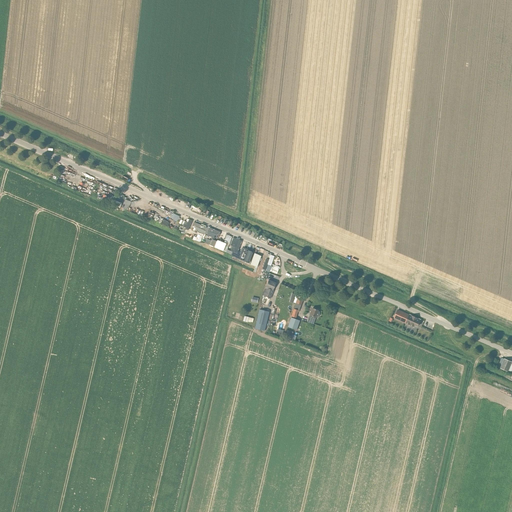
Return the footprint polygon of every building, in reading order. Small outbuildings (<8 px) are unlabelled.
[(174,220),(173,221),(176,222),(179,217),(173,213),(170,218),(174,220)] [(182,227),(185,228),(184,229),(187,230),(192,221),(189,219),(187,222),(185,221),(182,227)] [(195,226),(194,227),(193,230),(194,231),(195,228),(196,230),(196,231),(204,234),(201,239),(203,239),(205,235),(207,228),(194,222),(192,225),(195,226)] [(207,227),(207,228),(205,235),(207,236),(207,238),(214,239),(214,236),(216,236),(217,235),(219,235),(220,232),(209,228),(209,227),(207,227)] [(203,234),(197,232),(195,237),(193,236),(192,239),(199,242),(199,241),(200,242),(202,237),(203,234)] [(223,251),(226,252),(227,250),(232,237),(226,235),(224,240),(227,241),(227,242),(223,251)] [(230,251),(232,252),(231,255),(231,256),(239,259),(241,254),(240,254),(241,252),(237,251),(241,241),(239,240),(239,238),(237,237),(236,239),(233,237),(230,245),(232,246),(230,251)] [(206,239),(204,243),(209,245),(214,247),(223,251),(227,242),(224,241),(223,242),(217,240),(216,241),(211,239),(211,240),(206,239)] [(254,253),(250,264),(257,267),(261,256),(254,253)] [(270,266),(274,256),(270,255),(269,260),(266,259),(262,269),(265,270),(267,264),(268,265),(270,266)] [(272,267),(271,272),(277,274),(279,267),(273,265),(272,267)] [(265,288),(263,296),(269,299),(273,291),(273,290),(276,283),(268,280),(265,288)] [(295,303),(298,296),(291,293),(288,302),(292,303),(293,302),(295,303)] [(293,309),(291,316),(296,317),(297,310),(299,311),(301,305),(303,297),(298,296),(295,303),(292,308),(293,309)] [(318,310),(312,308),(307,322),(310,323),(313,324),(315,317),(317,318),(318,317),(319,314),(319,313),(319,312),(317,311),(318,310)] [(259,309),(254,329),(264,331),(269,312),(259,309)] [(405,323),(409,315),(398,310),(394,318),(405,323)] [(405,323),(405,324),(413,327),(414,325),(417,326),(420,320),(409,315),(405,323)] [(290,317),(287,327),(296,330),(299,321),(290,317)] [(293,332),(288,330),(284,340),(289,342),(293,332)] [(511,362),(505,360),(501,369),(508,372),(511,362)]
